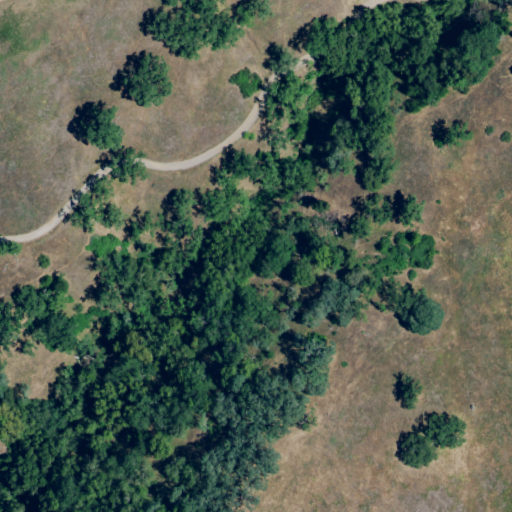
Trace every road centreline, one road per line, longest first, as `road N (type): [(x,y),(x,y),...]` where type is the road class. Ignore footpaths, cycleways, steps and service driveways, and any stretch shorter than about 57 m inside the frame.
road 1 (track): [(380,0),(278,76),(234,147),(187,168),(136,162),(95,172),(46,228),(0,240)]
road 2 (track): [(511,184),(441,231),(436,276),(458,313),(428,338),(390,342),(344,370),(323,415),(252,511)]
